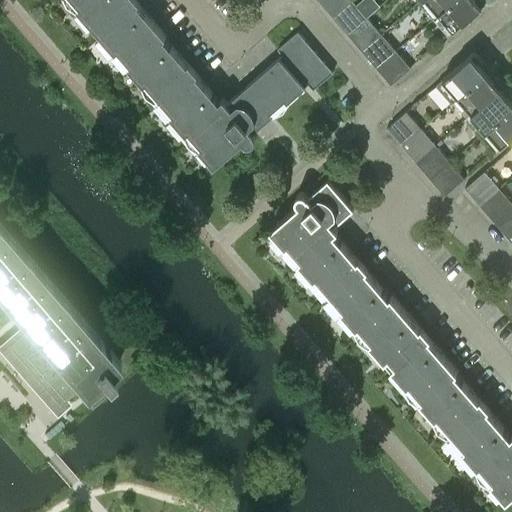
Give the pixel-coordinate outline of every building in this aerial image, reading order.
[(71,0),(215,165),(243,140),(245,142),(246,143),(247,143),(248,144),(251,144),(252,143),(253,143),(254,142),(255,140),(255,139),(255,137),(255,136),(255,135),(254,134),(253,132),(308,83),(313,89),(333,72),(298,31),(278,48),(283,54),(228,102),(223,97),(219,100),(164,37),(166,35),(135,0),(71,0)] [(333,17),(353,0),(319,0),(333,17)] [(348,34),(368,16),(353,0),(333,17),(348,34)] [(427,0),(439,13),(453,0),(427,0)] [(484,0),(453,0),(439,13),(453,29),(485,1),(484,0)] [(362,50),(382,33),(368,16),(348,34),(362,50)] [(377,67),(396,50),(382,33),(362,50),(377,67)] [(391,83),(411,66),(396,50),(377,67),(391,83)] [(482,63),(484,61),(475,51),(437,84),(451,101),(458,95),(458,96),(487,70),(482,63)] [(496,74),(493,76),(487,70),(458,96),(472,112),(504,84),(496,74)] [(511,98),(510,96),(511,94),(511,93),(504,84),(472,112),(487,129),(511,106),(511,98)] [(511,106),(487,129),(501,145),(511,135),(511,106)] [(403,144),(422,127),(407,110),(387,126),(403,144)] [(417,161),(436,144),(422,127),(403,144),(417,161)] [(431,177),(451,160),(436,144),(417,161),(431,177)] [(445,193),(464,177),(451,160),(431,177),(445,193)] [(480,205),(499,188),(484,170),(464,187),(480,205)] [(334,225),(354,208),(328,178),(308,196),(306,193),(305,193),(304,192),(303,192),(301,192),(299,192),(298,193),(297,194),(296,196),(296,197),(296,198),(296,199),(296,200),(296,201),(297,202),(298,204),(270,229),(506,500),(511,495),(511,435),(511,436),(456,373),(458,371),(391,295),(389,296),(334,233),(338,230),(334,225)] [(494,221),(511,205),(511,203),(499,188),(480,205),(494,221)] [(508,238),(511,235),(511,205),(494,221),(508,238)] [(0,222),(0,292),(29,326),(8,344),(48,390),(47,391),(49,392),(50,391),(61,403),(81,386),(89,395),(114,373),(109,367),(118,359),(0,222)]
